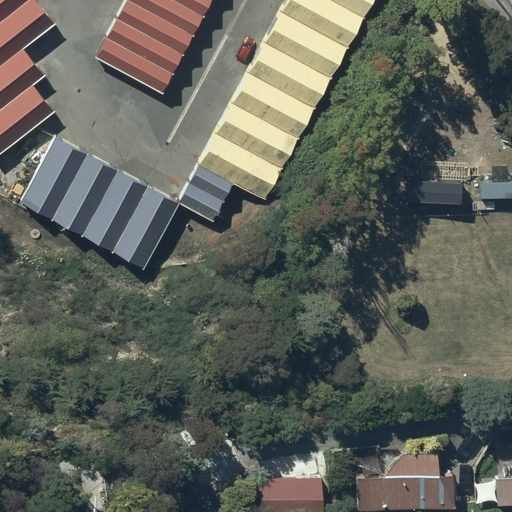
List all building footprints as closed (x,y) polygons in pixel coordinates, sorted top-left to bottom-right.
[(0,0),(0,157),(54,118),(34,90),(47,80),(26,52),(57,29),(35,0),(0,0)] [(52,141),(17,203),(142,272),(177,209),(211,228),(233,188),(260,203),(372,0),(285,0),(172,207),(52,141)] [(213,0),(127,0),(95,61),(163,97),(213,0)] [(384,465),(356,466),(357,507),(451,504),(450,458),(436,459),(435,443),(401,444),(384,465)] [(511,477),(493,479),(496,510),(511,508),(511,446),(510,447),(511,469),(511,477)] [(323,511),(320,473),(260,478),(262,511),(323,511)]
